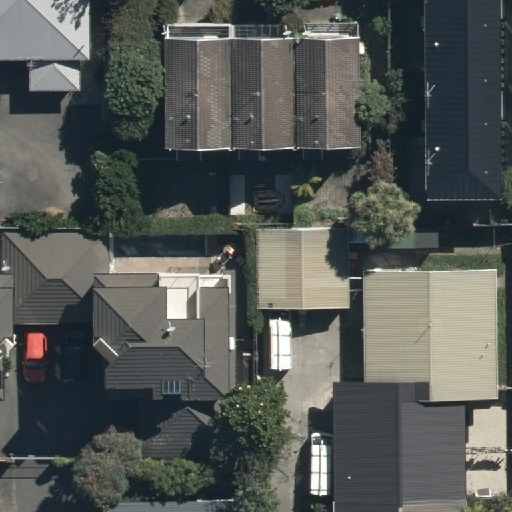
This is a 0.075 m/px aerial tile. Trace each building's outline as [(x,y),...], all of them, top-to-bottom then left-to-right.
[(83,0),(0,0),(0,61),(84,61),(83,0)] [(498,0),(430,0),(432,194),(499,193),(498,0)] [(363,25),(181,26),(181,144),(363,144),(363,25)] [(343,224),(254,224),(255,308),(344,307),(343,224)] [(0,381),(20,382),(20,318),(101,318),(102,390),(137,390),(137,453),(237,453),(237,267),(113,267),(113,236),(0,236),(0,381)] [(363,269),(363,377),(327,377),(327,511),(459,511),(459,402),(488,401),(487,269),(363,269)] [(244,511),(244,496),(113,498),(113,511),(244,511)]
